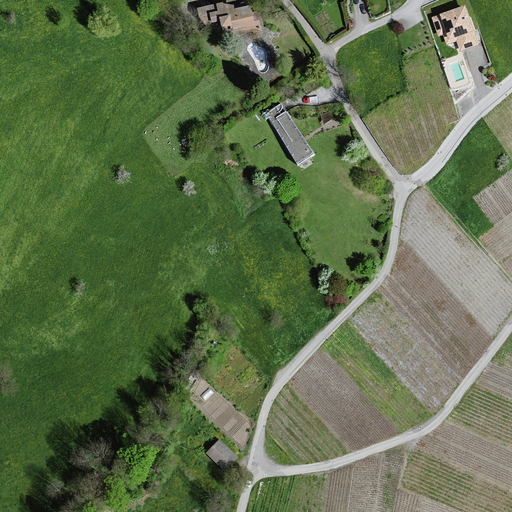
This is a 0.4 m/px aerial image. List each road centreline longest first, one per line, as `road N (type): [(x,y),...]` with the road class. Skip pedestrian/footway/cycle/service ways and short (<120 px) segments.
road 1 (residential): [(406,190),(381,276),(266,405),(259,465)]
road 2 (residential): [(259,465),(317,467),(420,432),(511,324)]
road 3 (residential): [(283,0),(406,190)]
road 4 (residential): [(406,190),(469,117),(511,82)]
